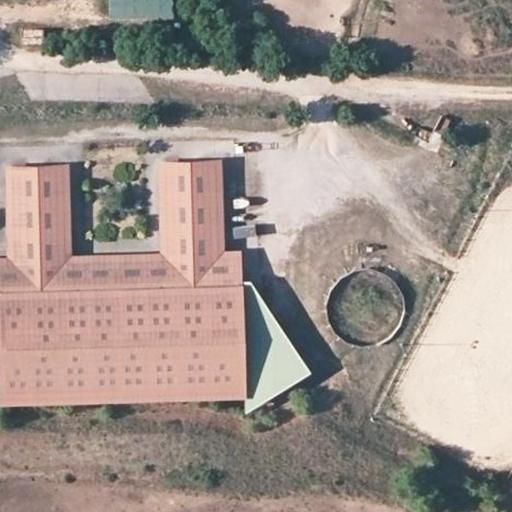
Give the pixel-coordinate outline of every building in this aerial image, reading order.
[(174,13),(173,0),(110,0),(110,14),(174,13)] [(44,41),(44,28),(23,28),(23,42),(44,41)] [(222,257),(243,256),(243,251),(227,251),(224,155),(164,158),(166,254),(69,256),(66,161),(36,162),(36,167),(61,166),(64,272),(172,268),(169,163),(220,161),(222,257)] [(36,167),(38,395),(251,389),(252,406),(279,388),(278,349),(270,349),(270,331),(274,327),(267,314),(244,315),(244,278),(243,256),(222,257),(220,161),(169,163),(172,268),(64,272),(61,166),(36,167)] [(11,168),(36,167),(36,162),(6,163),(8,259),(0,258),(0,263),(13,263),(11,168)] [(0,396),(38,395),(36,167),(11,168),(13,263),(0,263),(0,396)] [(278,349),(279,388),(312,366),(255,278),(244,278),(244,315),(267,314),(274,327),(270,331),(270,349),(278,349)]
